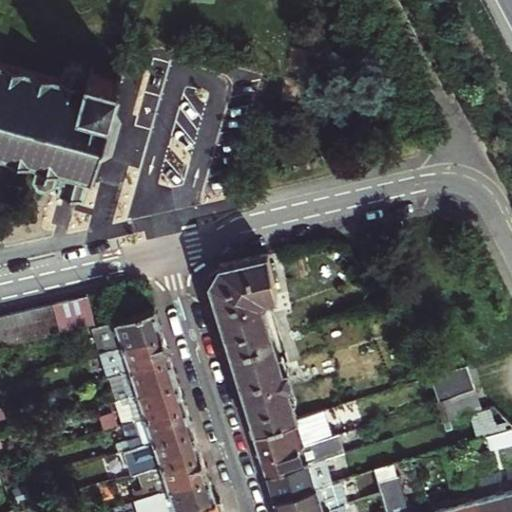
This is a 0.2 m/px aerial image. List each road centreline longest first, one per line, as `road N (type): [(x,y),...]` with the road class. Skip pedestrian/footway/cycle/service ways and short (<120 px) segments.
road 1 (residential): [(160,241),(434,171),(465,170)]
road 2 (residential): [(248,511),(160,241)]
road 3 (residential): [(465,170),(382,0)]
road 4 (residential): [(0,279),(160,241)]
